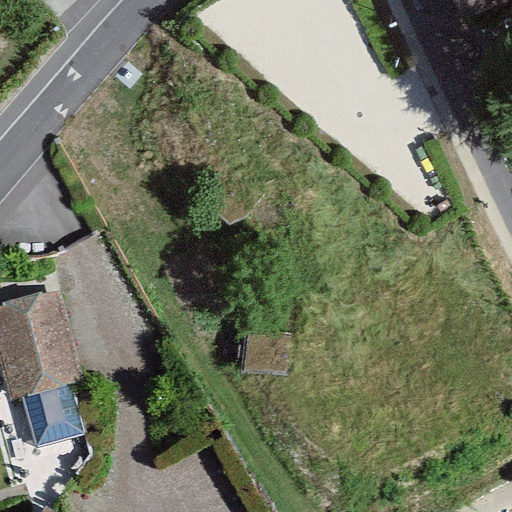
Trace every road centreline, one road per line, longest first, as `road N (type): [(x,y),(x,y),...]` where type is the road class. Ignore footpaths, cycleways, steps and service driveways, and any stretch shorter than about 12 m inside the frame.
road 1 (residential): [(0,169),(154,0)]
road 2 (residential): [(511,185),(424,0)]
